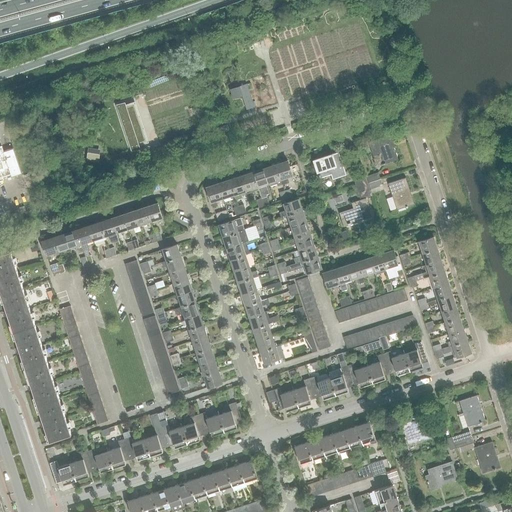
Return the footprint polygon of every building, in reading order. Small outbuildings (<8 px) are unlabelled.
[(233,99),(242,96),(246,110),(254,107),(246,84),(230,89),(233,99)] [(353,93),(344,96),(347,104),(356,101),(353,93)] [(124,103),(117,105),(132,150),(139,148),(137,144),(145,141),(133,105),(125,107),(124,103)] [(380,164),(397,159),(392,143),(393,143),(390,134),(367,141),(372,155),(377,153),(380,164)] [(0,173),(1,177),(9,174),(10,176),(19,173),(11,148),(1,151),(0,147),(0,146),(0,173)] [(87,152),(86,160),(98,162),(100,154),(87,152)] [(313,161),(319,178),(330,174),(331,179),(345,175),(338,152),(328,155),(329,156),(313,161)] [(292,176),(286,160),(275,164),(281,185),(288,182),(287,177),(292,176)] [(281,185),(275,164),(263,168),(268,183),(269,183),(270,186),(277,184),(277,186),(281,185)] [(268,183),(263,168),(251,172),(256,187),(268,183)] [(256,187),(251,172),(240,175),(245,191),(256,187)] [(378,172),(366,176),(368,182),(380,178),(378,172)] [(240,193),(245,191),(240,175),(228,179),(233,195),(235,194),(236,199),(242,197),(240,193)] [(371,194),(370,189),(368,182),(366,176),(360,178),(364,190),(358,192),(360,199),(372,195),(371,194)] [(395,210),(413,204),(404,177),(387,183),(395,210)] [(358,192),(364,190),(360,178),(354,180),(358,192)] [(382,185),(380,178),(368,182),(370,189),(378,186),(382,185)] [(228,179),(217,183),(222,199),(233,195),(228,179)] [(222,199),(217,183),(205,187),(212,208),(217,206),(215,201),(222,199)] [(357,224),(371,219),(365,198),(350,203),(352,209),(339,213),(344,226),(356,222),(357,224)] [(286,215),(286,216),(302,211),(298,199),(282,204),(284,210),(279,212),(281,217),(286,215)] [(161,218),(156,203),(144,207),(149,221),(161,218)] [(149,221),(144,207),(133,211),(138,225),(149,221)] [(217,221),(229,217),(228,214),(226,209),(215,213),(217,221)] [(138,225),(133,211),(121,215),(126,229),(138,225)] [(305,222),(302,211),(286,216),(290,227),(305,222)] [(126,229),(121,215),(110,218),(115,233),(126,229)] [(115,233),(110,218),(98,222),(103,237),(109,235),(111,242),(117,240),(115,233)] [(240,218),(233,220),(218,225),(221,237),(244,229),(240,218)] [(103,237),(98,222),(87,226),(92,240),(103,237)] [(290,227),(294,239),(309,233),(305,222),(290,227)] [(92,240),(87,226),(75,230),(81,248),(85,247),(86,245),(85,243),(92,240)] [(221,237),(225,248),(240,243),(247,240),(244,229),(221,237)] [(81,248),(75,230),(64,234),(69,248),(74,246),(75,250),(77,251),(77,253),(82,251),(81,248)] [(349,240),(346,231),(338,233),(341,242),(349,240)] [(295,244),(297,250),(313,245),(309,233),(294,239),(290,240),(291,245),(295,244)] [(69,248),(64,234),(53,238),(57,252),(69,248)] [(418,241),(422,253),(436,249),(432,237),(418,241)] [(57,252),(53,238),(41,242),(45,256),(57,252)] [(225,248),(229,260),(244,255),(240,243),(225,248)] [(180,256),(176,245),(161,249),(165,261),(180,256)] [(293,258),(295,263),(317,256),(313,245),(297,250),(299,256),(293,258)] [(422,253),(426,265),(440,260),(436,249),(422,253)] [(384,268),(394,265),(398,276),(403,274),(397,256),(393,257),(391,250),(380,254),(384,268)] [(0,254),(0,292),(1,295),(23,288),(11,251),(0,254)] [(373,272),(384,268),(380,254),(368,258),(373,272)] [(229,260),(233,271),(248,266),(244,255),(229,260)] [(183,268),(180,256),(165,261),(169,273),(183,268)] [(305,273),(320,268),(317,256),(295,263),(286,266),(284,261),(277,264),(280,274),(303,266),(305,273)] [(367,274),(373,272),(368,258),(357,261),(363,282),(364,281),(363,278),(368,276),(367,274)] [(126,270),(137,266),(136,260),(124,264),(126,270)] [(430,276),(444,272),(440,260),(426,265),(428,271),(407,277),(410,288),(417,285),(416,281),(430,276)] [(363,282),(357,261),(345,265),(350,279),(357,277),(359,283),(363,282)] [(54,275),(64,272),(61,265),(58,266),(56,262),(50,264),(54,275)] [(67,263),(61,265),(64,272),(70,270),(67,263)] [(344,281),(350,279),(345,265),(334,269),(338,283),(339,283),(341,291),(347,289),(344,281)] [(126,270),(128,276),(139,272),(137,266),(126,270)] [(233,271),(236,283),(252,278),(251,278),(258,276),(256,270),(250,272),(248,266),(233,271)] [(187,279),(183,268),(169,273),(173,284),(187,279)] [(327,287),(338,283),(334,269),(322,273),(327,287)] [(141,278),(139,272),(128,276),(130,282),(141,278)] [(448,283),(444,272),(430,276),(433,288),(448,283)] [(295,281),(297,287),(308,283),(306,277),(295,281)] [(130,282),(132,287),(143,284),(141,278),(130,282)] [(236,283),(240,294),(255,290),(252,278),(236,283)] [(191,291),(187,279),(173,284),(176,295),(191,291)] [(297,287),(299,292),(310,289),(308,283),(297,287)] [(451,295),(448,283),(433,288),(437,299),(451,295)] [(145,289),(143,284),(132,287),(134,293),(145,289)] [(1,295),(13,332),(35,324),(23,288),(1,295)] [(134,293),(135,299),(147,295),(145,289),(134,293)] [(299,292),(301,298),(312,294),(310,289),(299,292)] [(401,302),(407,300),(403,289),(397,291),(401,302)] [(240,294),(244,306),(259,301),(255,290),(240,294)] [(195,302),(191,291),(176,295),(180,307),(195,302)] [(395,304),(401,302),(397,291),(391,292),(395,304)] [(395,304),(391,292),(386,294),(390,306),(395,304)] [(301,298),(303,304),(314,300),(312,294),(301,298)] [(384,308),(390,306),(386,294),(380,296),(384,308)] [(149,301),(147,295),(135,299),(137,305),(149,301)] [(455,306),(451,295),(437,299),(441,311),(455,306)] [(384,308),(380,296),(374,298),(378,310),(384,308)] [(244,306),(248,317),(263,313),(261,306),(269,303),(268,298),(259,301),(244,306)] [(372,311),(378,310),(374,298),(368,300),(372,311)] [(303,304),(305,310),(316,306),(314,300),(303,304)] [(372,311),(368,300),(362,302),(366,313),(372,311)] [(137,305),(139,310),(151,307),(149,301),(137,305)] [(198,314),(195,302),(180,307),(180,308),(173,310),(174,315),(182,312),(184,319),(198,314)] [(361,315),(366,313),(362,302),(357,304),(361,315)] [(361,315),(357,304),(351,306),(355,317),(361,315)] [(69,306),(58,310),(60,315),(71,312),(69,306)] [(305,310),(306,316),(318,312),(316,306),(305,310)] [(349,319),(355,317),(351,306),(345,307),(349,319)] [(459,317),(455,306),(441,311),(445,322),(459,317)] [(153,312),(151,307),(139,310),(141,316),(153,312)] [(349,319),(345,307),(339,309),(343,321),(349,319)] [(337,323),(343,321),(339,309),(333,311),(337,323)] [(73,317),(71,312),(60,315),(62,321),(73,317)] [(306,316),(308,321),(320,318),(318,312),(306,316)] [(248,317),(251,329),(267,324),(266,323),(278,320),(276,315),(265,319),(263,313),(248,317)] [(188,331),(202,326),(198,314),(184,319),(188,331)] [(410,328),(415,326),(412,315),(406,317),(410,328)] [(144,326),(156,322),(154,316),(142,320),(144,326)] [(62,321),(64,327),(75,323),(73,317),(62,321)] [(166,317),(158,319),(161,326),(168,324),(166,317)] [(406,317),(400,319),(404,330),(410,328),(406,317)] [(445,322),(448,334),(463,329),(459,317),(445,322)] [(320,318),(308,321),(310,327),(321,323),(320,318)] [(400,319),(394,321),(398,332),(404,330),(400,319)] [(394,321),(388,322),(392,334),(398,332),(394,321)] [(144,326),(146,331),(158,327),(156,322),(144,326)] [(388,322),(383,324),(386,336),(392,334),(388,322)] [(77,329),(75,323),(64,327),(66,333),(77,329)] [(310,327),(312,333),(323,329),(321,323),(310,327)] [(13,332),(25,368),(47,361),(35,324),(13,332)] [(270,336),(267,324),(251,329),(255,341),(270,336)] [(383,324),(377,326),(381,338),(386,336),(383,324)] [(192,342),(206,337),(202,326),(188,331),(192,342)] [(377,326),(371,328),(375,340),(381,338),(377,326)] [(160,333),(158,327),(146,331),(148,337),(160,333)] [(371,328),(365,330),(369,341),(375,340),(371,328)] [(66,333),(68,338),(79,335),(77,329),(66,333)] [(312,333),(314,339),(325,335),(323,329),(312,333)] [(448,334),(452,346),(467,341),(463,329),(448,334)] [(365,330),(359,332),(363,343),(369,341),(365,330)] [(359,332),(354,334),(357,345),(363,343),(359,332)] [(148,337),(150,343),(162,339),(160,333),(148,337)] [(354,334),(348,335),(352,347),(357,345),(354,334)] [(81,340),(79,335),(68,338),(70,344),(81,340)] [(314,339),(316,344),(327,341),(325,335),(314,339)] [(342,337),(346,349),(352,347),(348,335),(342,337)] [(274,347),(270,336),(255,341),(259,352),(274,347)] [(195,354),(210,349),(206,337),(192,342),(195,354)] [(164,345),(162,339),(150,343),(152,349),(164,345)] [(389,347),(387,339),(380,342),(382,349),(389,347)] [(70,344),(72,350),(83,346),(81,340),(70,344)] [(316,344),(318,350),(329,346),(327,341),(316,344)] [(403,354),(409,372),(422,368),(420,364),(426,362),(419,341),(413,344),(415,350),(403,354)] [(456,357),(470,352),(467,341),(452,346),(441,349),(434,351),(436,358),(443,356),(443,354),(454,350),(456,357)] [(152,349),(154,354),(165,351),(164,345),(152,349)] [(84,352),(83,346),(72,350),(74,356),(84,352)] [(279,346),(274,347),(259,352),(263,364),(278,359),(283,357),(279,346)] [(213,360),(210,349),(195,354),(199,365),(213,360)] [(167,356),(165,351),(154,354),(156,360),(167,356)] [(74,356),(75,361),(86,358),(84,352),(74,356)] [(409,372),(403,354),(391,358),(389,352),(383,354),(389,374),(395,372),(397,376),(409,372)] [(383,376),(389,374),(383,354),(376,356),(378,362),(366,366),(372,384),(385,380),(383,376)] [(156,360),(158,366),(169,362),(167,356),(156,360)] [(88,363),(86,358),(75,361),(77,367),(88,363)] [(217,372),(213,360),(199,365),(203,376),(217,372)] [(25,368),(37,405),(59,398),(47,361),(25,368)] [(171,368),(169,362),(158,366),(159,372),(171,368)] [(77,367),(79,373),(90,369),(88,363),(77,367)] [(345,366),(352,386),(358,384),(360,388),(372,384),(366,366),(354,370),(352,364),(345,366)] [(329,378),(335,396),(348,392),(346,388),(352,386),(345,366),(339,368),(341,374),(329,378)] [(159,372),(161,377),(173,374),(171,368),(159,372)] [(92,375),(90,369),(79,373),(81,378),(92,375)] [(203,376),(207,388),(221,383),(217,372),(203,376)] [(175,379),(173,374),(161,377),(163,383),(175,379)] [(81,378),(83,384),(94,380),(92,375),(81,378)] [(276,375),(268,378),(271,384),(278,381),(276,375)] [(308,378),(315,399),(321,397),(323,401),(335,396),(329,378),(317,382),(315,376),(308,378)] [(292,390),(298,409),(311,405),(309,400),(315,399),(308,378),(302,380),(304,387),(292,390)] [(163,383),(165,389),(177,385),(175,379),(163,383)] [(96,386),(94,380),(83,384),(85,390),(96,386)] [(179,391),(177,385),(165,389),(167,395),(179,391)] [(85,390),(87,396),(98,392),(96,386),(85,390)] [(298,409),(292,390),(280,395),(278,388),(271,390),(277,411),(284,409),(286,413),(298,409)] [(100,398),(98,392),(87,396),(89,401),(100,398)] [(466,427),(484,421),(475,395),(458,401),(466,427)] [(49,442),(63,438),(71,435),(59,398),(37,405),(49,442)] [(89,401),(91,407),(101,403),(100,398),(89,401)] [(103,409),(101,403),(91,407),(92,413),(103,409)] [(241,423),(234,403),(227,405),(229,411),(218,415),(223,433),(236,429),(235,425),(241,423)] [(92,413),(94,419),(105,415),(103,409),(92,413)] [(174,449),(186,445),(180,427),(169,431),(162,411),(155,413),(167,447),(172,445),(174,449)] [(143,439),(149,457),(162,453),(160,449),(167,447),(155,413),(149,416),(153,429),(155,435),(143,439)] [(211,438),(223,433),(218,415),(205,419),(203,413),(197,415),(204,435),(209,433),(211,438)] [(406,446),(430,439),(422,413),(409,417),(411,422),(408,423),(407,421),(399,424),(406,446)] [(107,421),(105,415),(94,419),(96,424),(107,421)] [(180,427),(186,445),(199,441),(198,437),(204,435),(197,415),(190,417),(193,423),(180,427)] [(368,421),(355,425),(361,443),(374,439),(368,421)] [(361,443),(355,425),(343,429),(349,447),(361,443)] [(107,429),(101,431),(103,437),(110,435),(107,429)] [(349,447),(343,429),(330,433),(337,451),(349,447)] [(470,431),(450,437),(452,443),(472,436),(470,431)] [(330,433),(318,437),(324,455),(337,451),(330,433)] [(472,436),(452,443),(454,448),(459,447),(460,451),(475,446),(472,436)] [(149,457),(143,439),(131,443),(129,437),(123,439),(129,459),(135,457),(137,461),(149,457)] [(306,441),(312,459),(324,455),(318,437),(306,441)] [(129,459),(123,439),(116,441),(118,447),(106,451),(112,469),(125,465),(123,461),(129,459)] [(299,464),(312,459),(306,441),(293,445),(299,464)] [(481,473),(499,467),(491,442),(473,448),(481,473)] [(112,469),(106,451),(95,455),(93,449),(86,451),(92,472),(98,470),(100,474),(112,469)] [(81,460),(69,464),(75,481),(87,477),(86,474),(92,472),(86,451),(79,453),(81,460)] [(250,459),(237,464),(243,482),(256,478),(250,459)] [(373,476),(385,472),(381,460),(369,464),(373,476)] [(56,483),(62,481),(63,484),(75,481),(69,464),(58,467),(56,461),(49,463),(56,483)] [(436,485),(456,479),(450,462),(426,470),(428,475),(424,476),(429,490),(437,488),(436,485)] [(231,486),(243,482),(237,464),(225,468),(231,486)] [(373,476),(369,464),(356,468),(360,480),(373,476)] [(219,490),(231,486),(225,468),(213,472),(219,490)] [(360,480),(356,468),(344,472),(348,484),(360,480)] [(219,490),(213,472),(200,476),(206,494),(219,490)] [(348,484),(344,472),(332,476),(336,488),(348,484)] [(206,494),(200,476),(188,480),(194,498),(206,494)] [(336,488),(332,476),(319,480),(323,492),(336,488)] [(194,498),(188,480),(176,484),(182,502),(194,498)] [(323,492),(319,480),(307,484),(311,496),(323,492)] [(176,484),(163,488),(169,507),(171,511),(183,507),(182,502),(176,484)] [(393,484),(390,485),(374,490),(378,503),(397,497),(393,484)] [(163,488),(151,492),(157,511),(169,507),(163,488)] [(143,511),(153,511),(157,511),(151,492),(139,497),(143,511)] [(364,508),(360,495),(353,497),(357,510),(364,508)] [(126,501),(129,511),(143,511),(139,497),(126,501)] [(392,511),(401,509),(397,497),(378,503),(381,510),(375,511),(392,511)] [(344,500),(347,511),(350,511),(355,511),(350,498),(344,500)] [(503,509),(503,511),(511,511),(511,499),(495,505),(497,511),(503,509)] [(261,511),(257,501),(250,503),(253,511),(261,511)] [(253,511),(250,503),(238,507),(239,511),(253,511)]
